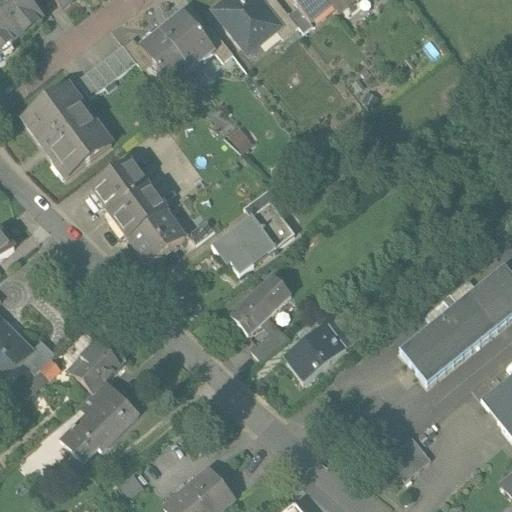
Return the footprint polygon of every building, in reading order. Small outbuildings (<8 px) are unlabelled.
[(25,5),(21,0),(0,0),(0,18),(18,41),(19,42),(41,24),(25,5)] [(74,0),(53,0),(62,10),(74,0)] [(257,0),(228,0),(212,13),(247,57),(275,34),(281,29),(263,6),(257,0)] [(297,30),(272,0),(270,0),(263,6),(281,29),(275,34),(282,42),(297,30)] [(288,0),(297,11),(309,26),(320,18),(318,15),(328,7),(330,10),(331,9),(324,0),(288,0)] [(324,0),(331,9),(337,17),(352,6),(350,3),(354,0),(324,0)] [(309,26),(297,11),(288,18),(297,30),(303,37),(312,29),(309,26)] [(199,37),(182,15),(170,25),(169,26),(170,27),(159,35),(188,71),(197,63),(198,64),(203,63),(213,55),(199,37)] [(18,41),(0,18),(0,52),(9,46),(10,48),(18,41)] [(232,57),(209,29),(199,37),(213,55),(214,54),(222,65),(232,57)] [(159,35),(158,34),(149,41),(149,40),(144,40),(140,43),(140,48),(139,49),(138,50),(151,65),(171,90),(190,74),(188,71),(159,35)] [(132,41),(122,49),(141,73),(151,65),(138,50),(139,49),(132,41)] [(122,49),(113,56),(126,73),(135,66),(122,49)] [(126,73),(113,56),(104,63),(117,80),(126,73)] [(117,80),(104,63),(95,70),(108,87),(117,80)] [(108,87),(95,70),(86,77),(99,94),(108,87)] [(99,94),(86,77),(76,83),(90,101),(99,94)] [(68,90),(50,103),(53,108),(42,116),(39,111),(22,123),(65,182),(111,148),(68,90)] [(129,164),(90,193),(127,243),(129,242),(164,216),(166,215),(129,164)] [(272,191),(248,209),(254,218),(270,207),(271,208),(280,201),(272,191)] [(254,218),(219,244),(233,263),(229,267),(238,280),(294,239),(271,208),(270,207),(254,218)] [(164,216),(129,242),(148,268),(183,242),(164,216)] [(206,223),(187,238),(195,248),(214,234),(206,223)] [(0,234),(0,260),(13,250),(0,234)] [(511,281),(503,271),(399,355),(427,390),(511,321),(511,281)] [(273,281),(230,322),(247,340),(290,299),(273,281)] [(332,308),(299,334),(306,343),(320,333),(340,318),(332,308)] [(0,322),(0,381),(4,385),(22,366),(33,355),(32,354),(31,355),(2,326),(3,325),(0,322)] [(277,330),(250,354),(260,364),(288,342),(277,330)] [(83,332),(61,352),(75,365),(79,362),(96,345),(83,332)] [(306,343),(282,362),(302,388),(340,359),(320,333),(306,343)] [(40,345),(32,354),(33,355),(22,366),(34,377),(54,359),(40,345)] [(96,345),(79,362),(83,366),(73,379),(92,398),(104,386),(125,366),(114,354),(109,358),(96,345)] [(52,365),(26,385),(34,394),(59,374),(52,365)] [(511,379),(480,405),(511,444),(511,379)] [(136,418),(104,386),(92,398),(89,401),(98,410),(62,445),(68,451),(82,464),(107,439),(111,443),(136,418)] [(68,422),(17,464),(39,484),(66,457),(64,455),(68,451),(62,445),(98,410),(89,401),(68,422)] [(412,442),(381,466),(404,485),(430,464),(412,442)] [(208,473),(163,511),(222,511),(233,503),(208,473)] [(511,481),(501,490),(511,504),(511,481)]
